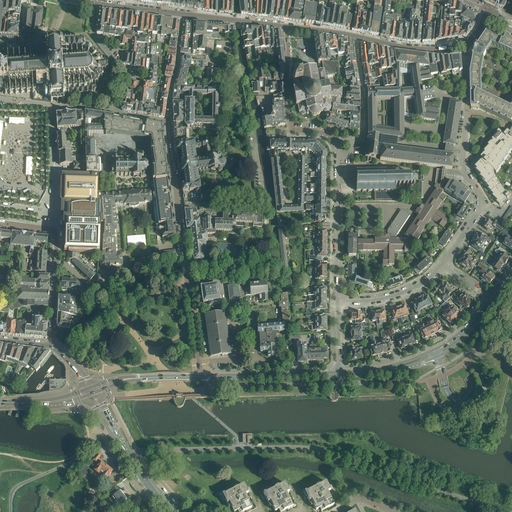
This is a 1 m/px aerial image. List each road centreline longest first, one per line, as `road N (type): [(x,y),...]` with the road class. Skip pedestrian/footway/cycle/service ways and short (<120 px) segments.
road 1 (residential): [(167,122),(200,376)]
road 2 (residential): [(442,265),(483,203),(462,167),(463,45)]
road 3 (residential): [(51,229),(48,106),(115,112)]
road 4 (residential): [(463,45),(411,48),(285,26)]
road 5 (secondary): [(338,373),(435,353),(490,303)]
road 6 (unclassified): [(337,155),(337,301)]
road 7 (tertiary): [(170,511),(92,389)]
road 8 (secondary): [(200,376),(338,373)]
